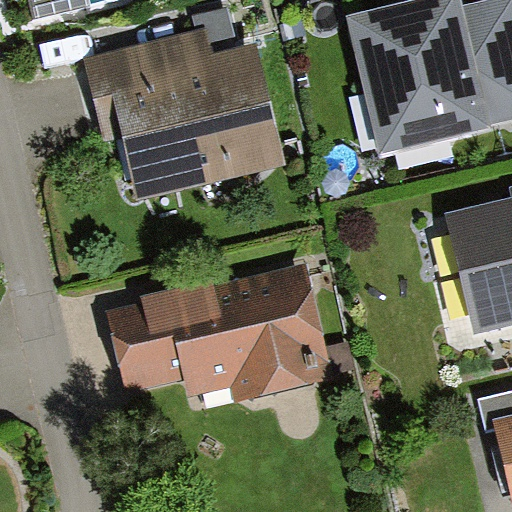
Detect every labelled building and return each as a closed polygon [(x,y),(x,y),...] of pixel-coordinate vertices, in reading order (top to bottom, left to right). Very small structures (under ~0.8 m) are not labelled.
[(30,0),(37,23),(93,10),(90,0),(30,0)] [(460,0),(451,0),(347,25),(381,165),(494,138),(492,130),(511,124),(511,0),(504,0),(463,10),(460,0)] [(208,34),(85,63),(105,148),(123,143),(138,208),(288,173),(259,50),(214,61),(208,34)] [(73,45),(38,54),(45,84),(81,75),(73,45)] [(511,191),(510,192),(511,200),(511,203),(446,219),(475,340),(511,330),(511,191)] [(143,309),(108,317),(127,398),(183,384),(188,403),(233,393),(237,409),(337,386),(309,265),(142,305),(143,309)] [(486,436),(496,433),(511,500),(511,394),(479,402),(486,436)]
